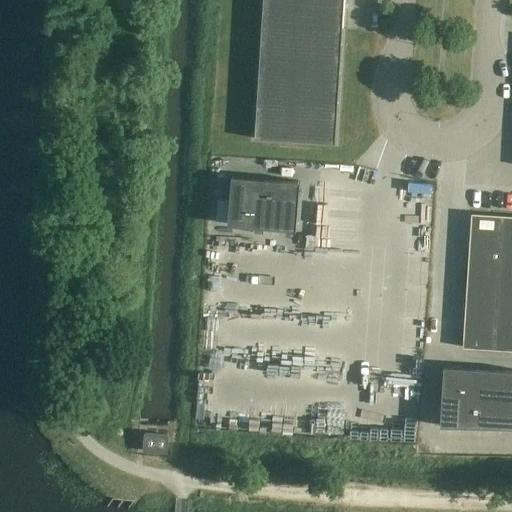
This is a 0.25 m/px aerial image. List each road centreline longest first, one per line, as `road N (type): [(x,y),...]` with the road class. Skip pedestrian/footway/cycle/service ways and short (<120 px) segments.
road 1 (track): [(183,481),(511,502)]
road 2 (unclassified): [(443,140),(466,135),(488,107),(489,0)]
road 3 (unclassified): [(404,0),(400,108),(421,134),(443,140)]
